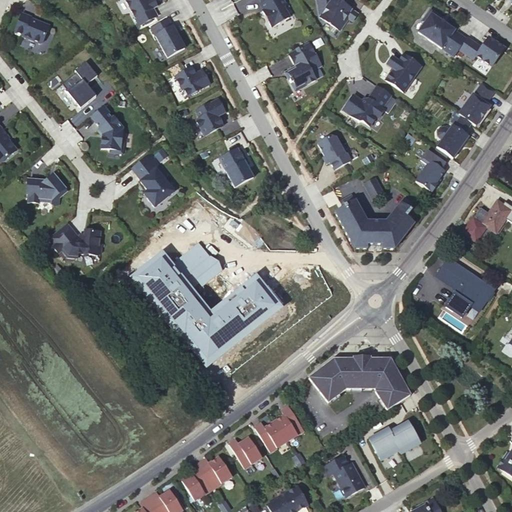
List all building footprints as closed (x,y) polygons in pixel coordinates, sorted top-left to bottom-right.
[(124,0),(139,27),(157,17),(153,9),(156,7),(152,0),(150,0),(148,1),(147,0),(124,0)] [(262,11),(271,28),(288,19),(283,8),(284,5),(281,0),(259,0),(262,4),(261,4),(264,10),(262,11)] [(348,19),(352,22),(357,15),(335,0),(332,0),(327,8),(325,8),(323,0),(317,1),(320,18),(340,31),(348,19)] [(332,0),(323,0),(325,8),(327,8),(332,0)] [(430,11),(421,23),(424,24),(418,33),(453,58),(458,50),(466,39),(446,25),(440,21),(441,19),(430,11)] [(22,14),(14,33),(23,36),(22,38),(40,45),(42,44),(49,27),(31,19),(31,18),(22,14)] [(168,20),(151,29),(167,59),(184,49),(168,20)] [(466,39),(458,50),(473,60),(475,57),(491,68),(503,50),(488,38),(480,49),(466,39)] [(320,40),(313,43),(316,49),(323,45),(320,40)] [(308,43),(288,54),(295,68),(293,69),(295,73),(294,76),(291,75),(286,77),(295,92),(315,81),(310,72),(321,67),(308,43)] [(392,70),(385,81),(403,93),(421,68),(403,55),(398,62),(392,57),(386,66),(392,70)] [(65,91),(78,108),(91,97),(86,90),(85,92),(82,89),(97,77),(86,63),(74,72),(76,74),(62,85),(66,90),(65,91)] [(191,72),(189,68),(174,77),(181,91),(183,89),(187,97),(208,85),(201,70),(194,74),(192,71),(191,72)] [(284,74),(286,77),(291,75),(294,76),(295,73),(293,69),(284,74)] [(472,95),(458,115),(460,117),(472,125),(476,127),(477,126),(488,109),(490,107),(485,104),(494,92),(482,83),(473,96),(472,95)] [(352,96),(342,111),(358,122),(362,122),(369,127),(376,118),(378,119),(384,111),(381,110),(390,97),(376,87),(367,100),(360,101),(352,96)] [(89,88),(86,90),(91,97),(94,94),(89,88)] [(219,100),(197,112),(201,119),(197,121),(205,136),(222,127),(220,123),(222,122),(219,117),(226,113),(219,100)] [(103,107),(90,118),(100,129),(99,130),(103,135),(101,150),(110,151),(110,153),(120,154),(120,147),(123,144),(124,137),(122,134),(122,129),(113,118),(113,119),(103,107)] [(488,109),(477,126),(479,127),(491,110),(488,109)] [(442,141),(436,149),(453,160),(468,138),(464,135),(472,125),(460,117),(452,128),(451,127),(449,131),(444,129),(439,129),(437,133),(437,137),(440,140),(442,141)] [(0,163),(15,151),(5,138),(6,137),(0,129),(0,163)] [(322,155),(326,162),(328,161),(332,169),(349,160),(344,152),(343,152),(333,136),(330,134),(315,142),(322,155)] [(237,150),(219,160),(234,189),(253,179),(237,150)] [(154,208),(173,193),(161,178),(165,175),(149,155),(131,169),(140,182),(147,192),(150,196),(146,199),(154,208)] [(427,165),(415,183),(431,194),(437,185),(435,184),(438,179),(443,173),(432,165),(427,165)] [(374,176),(362,183),(371,199),(383,193),(374,176)] [(53,183),(49,178),(45,182),(27,180),(26,194),(28,194),(27,202),(38,203),(39,199),(47,200),(50,204),(58,205),(58,198),(66,192),(59,183),(56,185),(54,182),(53,183)] [(272,193),(267,196),(272,204),(277,201),(272,193)] [(351,195),(339,202),(343,208),(334,213),(354,250),(366,250),(366,246),(381,246),(381,250),(393,250),(414,225),(407,218),(416,207),(404,198),(385,222),(366,222),(351,195)] [(511,211),(497,201),(488,213),(480,208),(463,233),(465,235),(476,242),(486,227),(490,230),(495,234),(511,211)] [(99,245),(100,233),(84,231),(83,238),(78,238),(67,224),(50,238),(55,244),(52,246),(58,254),(61,252),(67,258),(76,259),(77,254),(83,255),(86,252),(88,255),(97,256),(100,253),(101,245),(99,245)] [(493,291),(448,259),(436,277),(455,291),(453,295),(478,313),(493,291)] [(499,280),(511,288),(511,286),(501,278),(499,280)] [(410,397),(396,371),(390,359),(369,359),(370,357),(352,357),(352,359),(333,359),(309,378),(328,403),(346,389),(374,389),(374,391),(387,412),(410,397)] [(304,431),(288,407),(281,411),(284,416),(274,422),(287,442),(304,431)] [(287,442),(274,422),(264,428),(262,424),(255,428),(270,453),(287,442)] [(419,445),(407,423),(389,433),(399,452),(401,455),(419,445)] [(387,430),(369,440),(381,462),(399,452),(389,433),(387,430)] [(261,459),(249,438),(238,445),(236,440),(229,445),(244,470),(261,459)] [(305,464),(299,454),(296,455),(302,466),(305,464)] [(302,466),(296,455),(292,458),(299,468),(302,466)] [(355,471),(351,463),(348,465),(343,456),(323,467),(328,477),(333,474),(346,498),(364,488),(358,477),(356,476),(353,472),(355,471)] [(511,457),(510,456),(500,470),(511,477),(511,457)] [(231,478),(218,458),(208,464),(205,459),(198,464),(214,489),(231,478)] [(214,489),(198,464),(195,466),(211,491),(214,489)] [(211,491),(195,466),(188,470),(191,475),(181,481),(194,502),(211,491)] [(281,480),(274,469),(271,471),(277,482),(281,480)] [(296,511),(307,506),(297,487),(277,498),(278,499),(266,505),(269,511),(296,511)] [(181,511),(182,511),(169,491),(159,498),(156,493),(149,498),(158,511),(181,511)] [(158,511),(149,498),(146,500),(153,511),(158,511)] [(153,511),(146,500),(139,504),(142,509),(136,511),(153,511)] [(230,511),(231,511),(224,501),(221,503),(226,511),(230,511)] [(438,511),(433,501),(418,509),(419,511),(418,511),(438,511)] [(226,511),(221,503),(218,505),(221,511),(226,511)]
